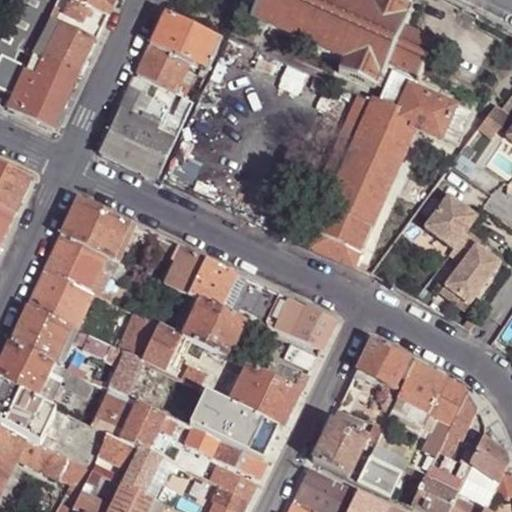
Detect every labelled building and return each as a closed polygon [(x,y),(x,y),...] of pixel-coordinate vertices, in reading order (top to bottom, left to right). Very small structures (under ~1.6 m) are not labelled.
[(0,93),(14,100),(28,71),(14,65),(19,54),(32,61),(33,59),(50,23),(58,6),(61,0),(10,0),(0,22),(0,93)] [(68,11),(58,6),(50,23),(95,45),(115,0),(65,0),(65,1),(72,4),(68,11)] [(410,8),(411,6),(398,0),(367,0),(367,1),(365,0),(258,0),(249,21),(250,25),(252,25),(251,27),(265,32),(266,30),(267,31),(268,29),(291,39),(290,41),(292,42),(293,40),(316,50),(314,52),(317,53),(318,51),(341,61),(340,64),(343,65),(339,72),(338,71),(337,74),(375,90),(375,88),(374,87),(375,86),(385,90),(390,79),(412,90),(416,81),(418,82),(435,43),(433,42),(432,44),(403,31),(410,16),(406,14),(409,8),(410,8)] [(165,16),(137,74),(177,95),(187,72),(189,65),(201,70),(198,77),(204,80),(221,43),(165,16)] [(33,59),(77,81),(95,45),(50,23),(33,59)] [(14,100),(8,113),(53,134),(77,81),(33,59),(32,61),(28,71),(14,100)] [(189,65),(187,72),(198,77),(201,70),(189,65)] [(198,77),(192,91),(197,95),(204,80),(198,77)] [(100,155),(157,182),(194,103),(184,98),(175,120),(166,116),(170,108),(153,100),(158,91),(135,79),(100,155)] [(471,117),(412,90),(390,79),(385,90),(378,105),(416,123),(413,129),(458,148),(471,117)] [(184,98),(194,103),(197,95),(192,91),(187,89),(184,98)] [(335,189),(309,250),(353,269),(413,129),(416,123),(378,105),(358,96),(338,142),(352,149),(335,189)] [(509,115),(503,110),(497,106),(477,133),(490,142),(496,133),(509,115)] [(496,133),(505,140),(511,130),(511,116),(509,115),(496,133)] [(335,189),(352,149),(338,142),(320,182),(335,189)] [(33,180),(0,163),(0,210),(15,218),(33,180)] [(467,215),(469,212),(449,197),(425,230),(454,252),(450,257),(462,266),(445,288),(471,307),(501,266),(478,247),(481,242),(468,232),(476,222),(467,215)] [(78,200),(60,237),(118,264),(120,265),(138,228),(78,200)] [(0,249),(15,218),(0,210),(0,249)] [(478,219),(469,212),(467,215),(476,222),(478,219)] [(60,237),(43,273),(89,294),(97,276),(99,272),(110,277),(112,278),(118,264),(60,237)] [(165,286),(175,291),(190,297),(207,261),(178,247),(177,251),(180,254),(165,286)] [(207,261),(190,297),(201,302),(221,312),(238,275),(207,261)] [(120,265),(118,264),(112,278),(120,282),(126,268),(120,265)] [(99,272),(97,276),(108,281),(110,277),(99,272)] [(43,273),(27,308),(77,332),(93,296),(89,294),(43,273)] [(251,282),(238,275),(221,312),(235,318),(239,308),(251,282)] [(89,294),(93,296),(99,299),(102,293),(108,281),(97,276),(89,294)] [(251,282),(239,308),(257,316),(267,320),(279,294),(251,282)] [(471,307),(445,288),(440,296),(465,315),(471,307)] [(157,327),(160,328),(172,334),(190,297),(175,291),(157,327)] [(102,293),(99,299),(107,302),(110,297),(102,293)] [(110,297),(107,302),(114,305),(116,299),(110,297)] [(308,308),(292,301),(282,322),(298,330),(308,308)] [(221,312),(201,302),(182,338),(192,343),(220,356),(227,360),(229,360),(232,354),(246,324),(235,318),(221,312)] [(27,308),(10,345),(53,365),(63,370),(71,373),(79,377),(83,379),(86,373),(69,365),(69,366),(64,364),(74,344),(83,348),(82,350),(101,359),(120,368),(117,374),(116,377),(112,384),(111,386),(97,379),(95,384),(104,389),(109,391),(125,399),(143,364),(118,351),(77,332),(27,308)] [(293,339),(322,352),(327,343),(337,322),(308,308),(298,330),(293,339)] [(121,315),(116,312),(111,322),(116,324),(121,315)] [(118,351),(143,364),(160,328),(157,327),(135,315),(118,351)] [(282,322),(278,331),(293,339),(298,330),(282,322)] [(160,328),(143,364),(164,374),(181,338),(172,334),(160,328)] [(265,332),(260,330),(257,337),(261,339),(265,332)] [(181,338),(164,374),(168,375),(172,369),(178,372),(192,343),(182,338),(181,338)] [(372,340),(358,371),(396,391),(410,361),(372,340)] [(10,345),(0,365),(0,384),(36,402),(39,395),(53,365),(10,345)] [(317,359),(293,347),(286,361),(311,372),(317,359)] [(247,362),(232,354),(229,360),(244,367),(247,362)] [(224,367),(227,360),(220,356),(216,364),(224,367)] [(120,368),(101,359),(98,365),(117,374),(120,368)] [(302,394),(310,378),(273,361),(265,377),(302,394)] [(410,361),(396,391),(400,394),(416,363),(410,361)] [(446,380),(416,363),(400,394),(398,399),(404,402),(429,416),(446,380)] [(53,365),(39,395),(49,399),(61,375),(63,370),(53,365)] [(284,430),(302,394),(265,377),(247,368),(230,405),(280,428),(284,430)] [(180,373),(178,372),(172,369),(168,375),(176,379),(180,373)] [(186,384),(200,390),(206,379),(187,369),(182,382),(186,384)] [(71,373),(63,370),(61,375),(68,378),(71,373)] [(108,381),(112,384),(116,377),(111,375),(108,381)] [(83,379),(79,377),(72,392),(88,399),(95,384),(83,379)] [(464,389),(446,380),(429,416),(439,422),(451,428),(453,425),(467,394),(464,389)] [(0,384),(0,428),(25,440),(39,447),(55,412),(36,402),(0,384)] [(189,429),(207,394),(200,390),(186,384),(169,419),(189,429)] [(109,391),(104,389),(98,401),(103,403),(109,391)] [(115,419),(106,435),(108,436),(121,442),(138,405),(125,399),(109,391),(103,403),(100,412),(115,419)] [(196,432),(213,396),(207,394),(189,429),(192,431),(196,432)] [(478,411),(467,394),(453,425),(451,428),(448,435),(460,441),(464,442),(478,411)] [(280,428),(230,405),(213,396),(196,432),(262,464),(280,428)] [(404,402),(398,399),(393,411),(398,414),(404,402)] [(429,416),(404,402),(398,414),(399,415),(424,428),(429,416)] [(138,405),(121,442),(147,455),(150,449),(165,418),(138,405)] [(338,411),(333,422),(357,433),(363,421),(338,411)] [(393,411),(390,416),(397,420),(399,415),(398,414),(393,411)] [(55,412),(39,447),(67,459),(90,472),(94,465),(97,457),(108,436),(106,435),(92,428),(55,412)] [(100,412),(92,428),(106,435),(115,419),(100,412)] [(313,462),(349,480),(366,445),(369,439),(368,438),(363,436),(357,433),(333,422),(313,462)] [(451,428),(439,422),(432,436),(445,442),(448,435),(451,428)] [(369,439),(366,445),(374,449),(375,447),(385,428),(375,424),(369,435),(368,438),(369,439)] [(0,494),(16,459),(25,440),(0,428),(0,494)] [(259,482),(267,466),(262,464),(196,432),(192,431),(185,446),(259,482)] [(430,435),(425,447),(426,447),(439,453),(441,449),(443,446),(445,442),(432,436),(430,435)] [(441,449),(447,452),(453,455),(460,441),(448,435),(445,442),(443,446),(441,449)] [(121,442),(108,436),(97,457),(120,468),(129,472),(122,486),(142,496),(160,460),(147,455),(121,442)] [(505,457),(484,439),(474,459),(471,467),(482,475),(498,486),(508,468),(505,457)] [(39,447),(25,440),(16,459),(58,479),(61,471),(67,459),(39,447)] [(374,449),(370,459),(401,474),(402,473),(405,467),(407,462),(375,447),(374,449)] [(426,447),(425,447),(422,452),(436,459),(438,454),(439,453),(426,447)] [(150,449),(147,455),(160,460),(169,465),(172,459),(150,449)] [(471,467),(474,459),(471,457),(464,472),(467,473),(471,467)] [(64,478),(70,481),(83,488),(84,486),(86,481),(90,472),(67,459),(61,471),(66,473),(64,478)] [(370,459),(358,484),(388,499),(401,474),(370,459)] [(155,502),(173,467),(169,465),(160,460),(142,496),(153,501),(155,502)] [(94,465),(90,472),(100,476),(101,477),(113,482),(116,475),(94,465)] [(427,477),(405,467),(402,473),(411,477),(424,483),(425,481),(427,477)] [(458,496),(455,500),(467,506),(474,491),(482,475),(471,467),(467,473),(464,482),(469,485),(467,491),(461,488),(458,496)] [(129,472),(120,468),(116,475),(113,482),(122,486),(129,472)] [(249,503),(257,487),(218,468),(210,484),(216,487),(219,489),(249,503)] [(511,498),(511,486),(508,468),(498,486),(497,490),(501,501),(511,498)] [(100,476),(90,472),(86,481),(96,485),(100,476)] [(321,511),(350,511),(358,496),(309,472),(296,500),(317,510),(321,511)] [(198,490),(202,481),(184,473),(183,483),(198,490)] [(70,481),(55,511),(71,511),(72,509),(80,493),(83,488),(70,481)] [(425,481),(424,483),(423,487),(420,493),(413,509),(419,511),(449,511),(455,500),(458,496),(425,481)] [(469,485),(464,482),(461,488),(467,491),(469,485)] [(216,487),(210,484),(206,483),(203,489),(213,493),(216,487)] [(91,489),(84,486),(83,488),(80,493),(88,497),(91,489)] [(147,511),(153,501),(142,496),(122,486),(112,508),(109,511),(147,511)] [(244,511),(249,503),(219,489),(213,504),(215,506),(211,511),(244,511)] [(92,498),(88,497),(80,493),(72,509),(77,511),(109,511),(112,508),(92,498)] [(390,511),(358,496),(350,511),(390,511)] [(449,511),(477,511),(467,506),(455,500),(449,511)] [(0,511),(9,511),(12,507),(6,504),(0,501),(0,511)] [(160,511),(163,506),(155,502),(153,501),(147,511),(160,511)]
